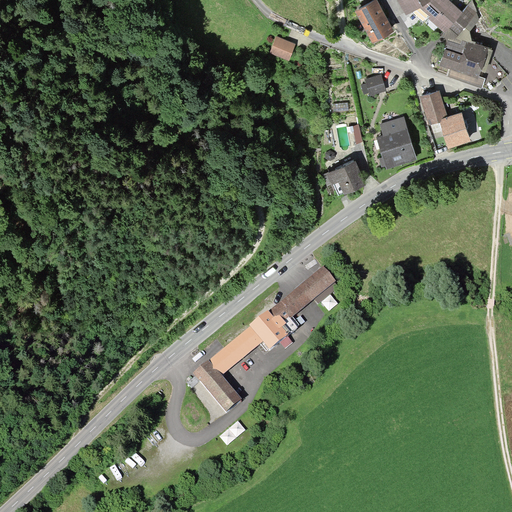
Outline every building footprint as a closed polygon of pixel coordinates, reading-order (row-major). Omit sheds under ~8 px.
[(425,0),(398,0),(405,12),(416,6),(425,0)] [(425,0),(416,6),(445,31),(448,27),(458,36),(475,16),(465,7),(461,12),(447,0),(425,0)] [(392,31),(375,1),(356,12),(373,42),(392,31)] [(293,45),(276,38),(270,52),(287,59),(293,45)] [(444,49),(439,66),(479,78),(488,48),(466,41),(462,54),(444,49)] [(380,76),(365,80),(369,95),(384,91),(380,76)] [(439,121),(446,119),(438,93),(421,99),(429,124),(439,121)] [(470,139),(462,114),(446,119),(439,121),(447,146),(470,139)] [(386,166),(417,156),(405,118),(382,125),(385,136),(377,138),(386,166)] [(355,161),(326,174),(336,197),(366,184),(355,161)] [(323,266),(194,378),(226,415),(239,403),(220,381),(261,345),(269,354),(300,327),(292,318),(336,280),(323,266)]
